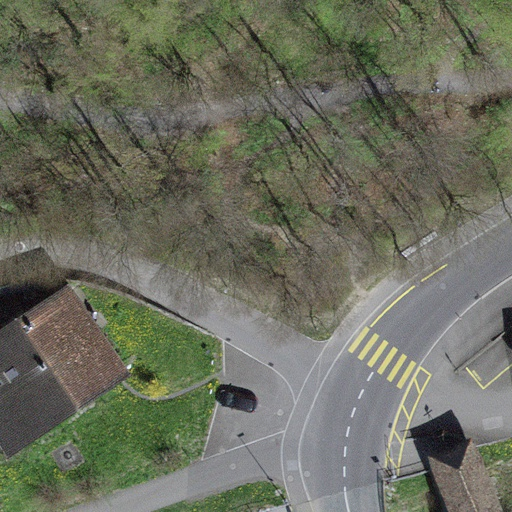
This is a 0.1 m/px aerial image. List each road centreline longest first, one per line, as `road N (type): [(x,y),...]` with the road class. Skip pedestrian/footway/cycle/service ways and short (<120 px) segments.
road 1 (unclassified): [(358,396),(163,291),(84,271),(0,274)]
road 2 (residential): [(340,446),(195,479),(102,511)]
road 3 (unclassified): [(358,396),(423,310),(511,246)]
road 4 (residential): [(511,419),(340,446)]
